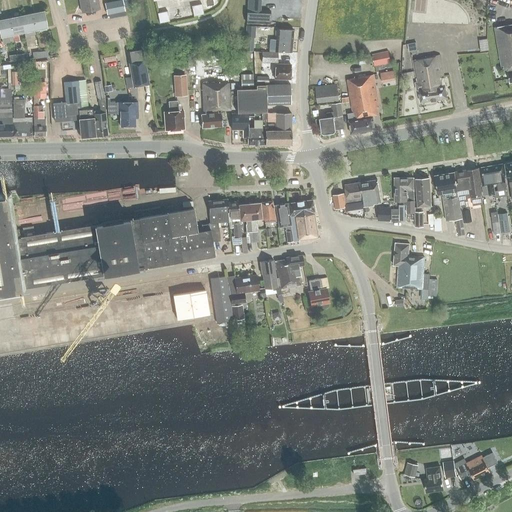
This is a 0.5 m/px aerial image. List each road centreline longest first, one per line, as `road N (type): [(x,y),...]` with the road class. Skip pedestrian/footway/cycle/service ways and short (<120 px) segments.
road 1 (residential): [(0,302),(320,246),(336,232)]
road 2 (tertiary): [(391,486),(366,291),(336,232)]
road 3 (residential): [(391,486),(156,511)]
road 4 (tertiary): [(313,155),(511,112)]
road 5 (tertiary): [(0,150),(197,151)]
road 6 (residential): [(336,232),(357,222),(511,249)]
road 7 (unclassified): [(313,155),(303,81),(311,0)]
road 8 (residential): [(319,185),(206,187),(197,151)]
